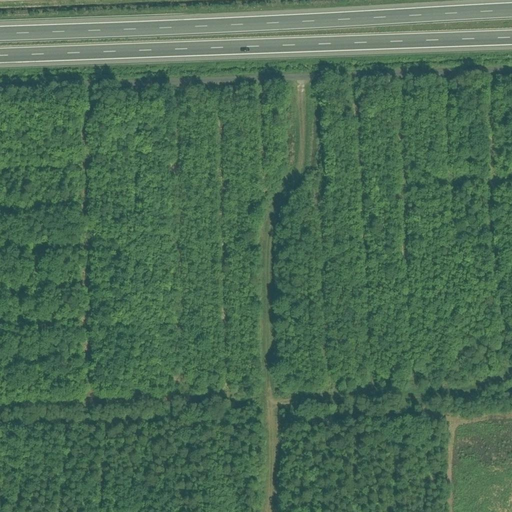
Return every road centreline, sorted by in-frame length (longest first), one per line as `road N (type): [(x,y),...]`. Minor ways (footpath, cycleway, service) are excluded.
road 1 (trunk): [(511,11),(0,35)]
road 2 (trunk): [(0,57),(511,39)]
road 3 (track): [(299,74),(304,155),(273,232),(265,511)]
road 4 (track): [(511,372),(466,392),(268,399)]
